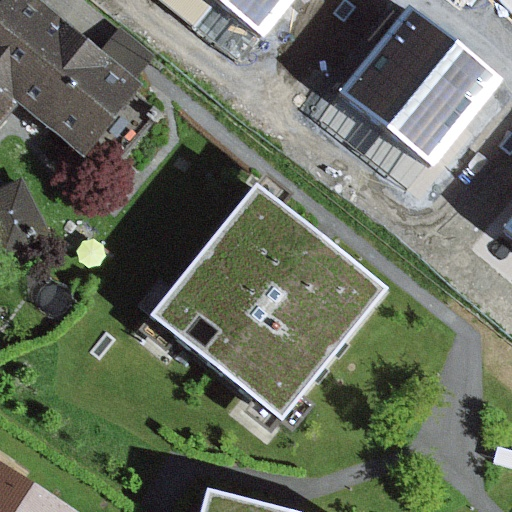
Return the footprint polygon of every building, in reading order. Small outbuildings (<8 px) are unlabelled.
[(0,124),(14,107),(79,162),(136,94),(128,88),(141,72),(105,42),(94,56),(26,0),(0,0),(0,1),(0,124)] [(204,0),(225,17),(239,0),(204,0)] [(323,0),(239,0),(225,17),(272,58),(323,0)] [(429,15),(347,107),(395,149),(477,56),(429,15)] [(116,29),(105,42),(141,72),(153,59),(116,29)] [(511,111),(511,87),(477,56),(395,149),(442,190),(511,111)] [(50,241),(21,180),(0,190),(0,260),(2,264),(50,241)] [(380,297),(251,193),(144,325),(273,429),(380,297)] [(65,511),(0,469),(0,511),(65,511)] [(252,511),(199,498),(195,511),(252,511)]
